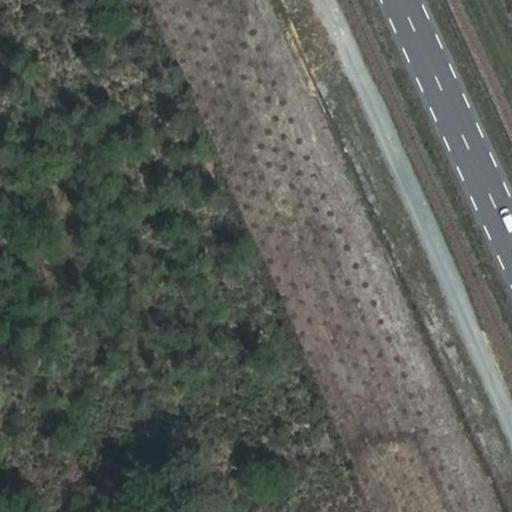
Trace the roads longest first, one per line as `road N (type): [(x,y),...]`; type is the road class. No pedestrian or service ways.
road 1 (track): [(329,0),(511,406)]
road 2 (primary): [(511,235),(404,0)]
